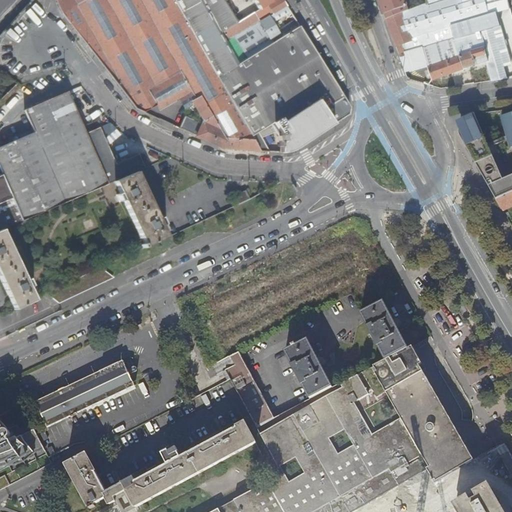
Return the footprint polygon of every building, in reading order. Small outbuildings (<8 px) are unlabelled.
[(243,150),(259,151),(270,152),(265,144),(277,137),(279,136),(280,135),(280,136),(281,139),(281,142),(279,142),(279,147),(280,147),(280,151),(280,152),(284,153),(287,153),(289,152),(291,151),(293,150),(296,149),(318,135),(333,125),(349,115),(349,107),(309,41),(282,57),(273,42),(270,39),(279,33),(272,22),(291,13),(283,0),(56,0),(60,8),(64,15),(66,18),(136,108),(137,109),(143,112),(157,105),(148,89),(180,71),(191,92),(195,99),(192,101),(203,121),(201,124),(184,117),(179,128),(223,149),(243,150)] [(379,0),(385,14),(394,10),(396,16),(387,19),(400,57),(406,55),(405,51),(422,48),(428,67),(432,80),(488,61),(494,81),(508,79),(504,66),(511,65),(496,15),(511,11),(508,0),(379,0)] [(394,10),(385,14),(387,19),(396,16),(394,10)] [(270,39),(273,42),(281,37),(279,33),(270,39)] [(400,57),(406,73),(410,72),(410,73),(428,67),(422,48),(405,51),(406,55),(400,57)] [(160,110),(179,99),(186,112),(192,101),(195,99),(191,92),(180,71),(148,89),(157,105),(160,110)] [(0,338),(52,315),(110,288),(113,277),(110,276),(100,268),(167,237),(161,226),(164,224),(161,217),(158,219),(136,172),(144,169),(138,155),(115,165),(99,128),(96,129),(85,133),(82,126),(72,103),(67,91),(27,109),(24,110),(28,118),(34,133),(0,147),(0,338)] [(511,113),(502,116),(509,142),(511,148),(511,113)] [(475,114),(472,115),(487,148),(503,181),(506,180),(490,145),(488,142),(475,114)] [(511,192),(511,176),(506,180),(503,181),(487,148),(472,115),(469,116),(467,117),(465,118),(463,120),(460,123),(460,126),(459,128),(459,132),(459,135),(460,137),(461,139),(469,153),(489,187),(496,200),(511,192)] [(96,129),(93,122),(82,126),(85,133),(96,129)] [(511,148),(511,151),(511,192),(496,200),(503,211),(511,207),(511,148)] [(232,196),(236,205),(247,200),(243,192),(232,196)] [(374,336),(387,360),(408,348),(384,301),(362,313),(374,336)] [(286,351),(311,399),(333,388),(308,340),(286,351)] [(423,363),(413,346),(409,348),(408,348),(387,360),(333,388),(311,399),(303,403),(279,416),(276,417),(258,426),(283,474),(271,480),(212,511),(353,511),(428,469),(434,481),(466,462),(466,463),(474,459),(459,433),(445,409),(436,392),(427,376),(420,365),(423,363)] [(243,356),(240,351),(220,361),(223,366),(243,356)] [(276,417),(243,356),(223,366),(229,380),(231,379),(279,469),(268,474),(271,480),(283,474),(258,426),(276,417)] [(122,360),(104,369),(116,394),(134,385),(129,375),(127,372),(122,360)] [(127,372),(129,375),(136,371),(136,370),(136,369),(136,368),(135,366),(133,366),(132,366),(130,367),(131,370),(127,372)] [(90,407),(116,394),(104,369),(78,381),(90,407)] [(47,428),(90,407),(78,381),(35,403),(47,428)] [(0,478),(7,475),(12,484),(40,469),(33,454),(44,449),(34,430),(10,443),(8,440),(12,435),(0,421),(0,478)] [(107,492),(87,453),(82,456),(67,464),(90,507),(107,497),(111,504),(116,501),(114,497),(127,490),(136,507),(171,488),(257,443),(246,423),(239,426),(237,422),(147,470),(149,473),(136,480),(134,476),(123,482),(124,483),(107,492)] [(466,462),(434,481),(435,482),(466,463),(466,462)] [(502,511),(487,485),(481,489),(456,503),(460,511),(502,511)]
